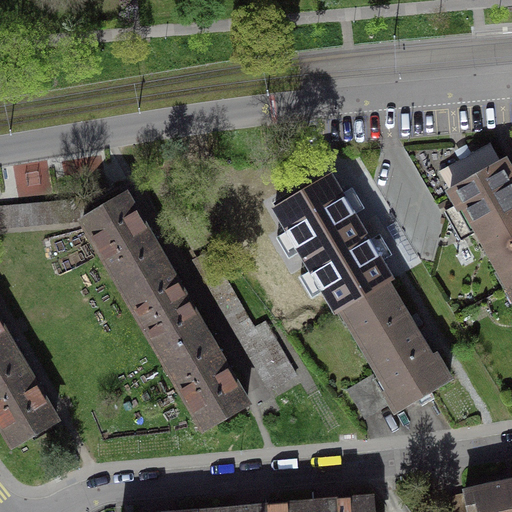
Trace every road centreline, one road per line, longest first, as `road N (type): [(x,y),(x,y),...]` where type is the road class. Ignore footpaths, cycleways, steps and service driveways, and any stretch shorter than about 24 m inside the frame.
road 1 (residential): [(0,149),(451,91),(511,50)]
road 2 (residential): [(511,447),(111,489),(62,511)]
